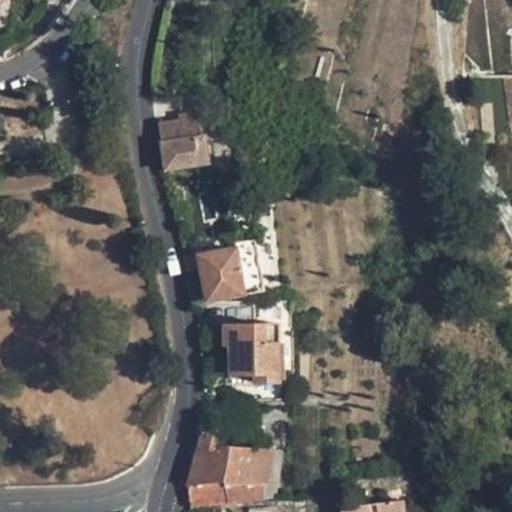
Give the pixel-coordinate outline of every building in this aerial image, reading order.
[(200,113),(181,116),(181,121),(160,124),(167,170),(211,163),(207,136),(204,136),(200,113)] [(229,143),(229,172),(238,172),(238,143),(229,143)] [(245,172),(238,172),(229,172),(225,172),(225,203),(245,203),(245,172)] [(209,301),(267,290),(257,239),(236,243),(237,250),(201,255),(209,301)] [(226,326),(226,345),(231,344),(232,374),(257,373),(257,382),(283,382),(282,324),(226,326)] [(257,373),(232,374),(232,383),(257,382),(257,373)] [(192,507),(266,499),(274,439),(256,438),(254,448),(223,445),(229,424),(205,419),(190,485),(192,507)] [(341,511),(405,511),(404,500),(341,508),(341,511)]
